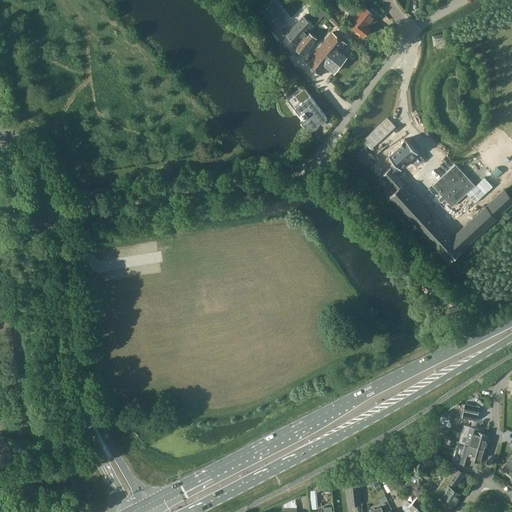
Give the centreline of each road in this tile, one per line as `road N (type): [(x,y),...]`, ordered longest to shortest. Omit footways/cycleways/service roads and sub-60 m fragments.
road 1 (unclassified): [(57,219),(305,169),(410,35)]
road 2 (primary): [(511,321),(144,506)]
road 3 (primary): [(192,511),(511,338)]
road 4 (unclassified): [(92,423),(57,219)]
